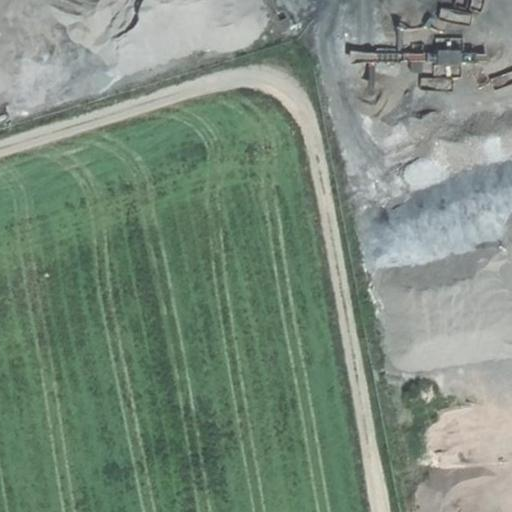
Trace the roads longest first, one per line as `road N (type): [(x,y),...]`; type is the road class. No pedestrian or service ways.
road 1 (track): [(282,77),(306,109),(392,511)]
road 2 (track): [(282,77),(239,75),(0,146)]
